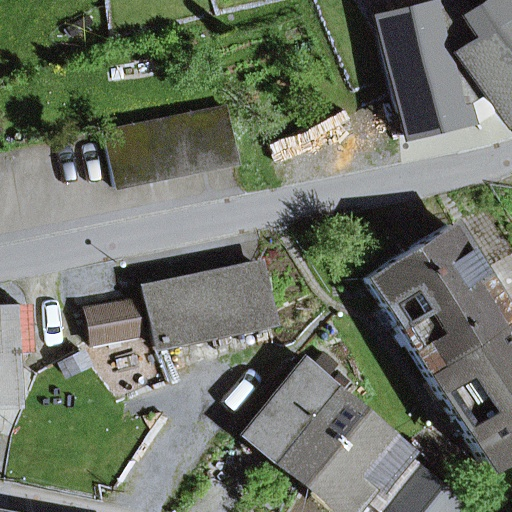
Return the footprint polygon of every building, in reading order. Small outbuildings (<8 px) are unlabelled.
[(462,52),(505,115),(511,110),(511,8),(506,0),(492,0),(465,19),(479,40),(462,52)] [(372,10),(390,138),(436,132),(418,4),(372,10)] [(101,133),(112,189),(235,164),(223,108),(101,133)] [(408,352),(420,372),(511,313),(511,272),(486,288),(469,261),(506,239),(484,205),(363,280),(376,301),(408,352)] [(486,288),(511,272),(511,249),(506,239),(469,261),(486,288)] [(140,290),(152,347),(268,324),(256,266),(140,290)] [(83,312),(89,344),(138,335),(133,303),(83,312)] [(23,353),(22,307),(0,308),(0,400),(6,400),(4,353),(23,353)] [(478,464),(511,443),(511,313),(420,372),(478,464)] [(305,365),(246,432),(300,479),(359,411),(305,365)] [(372,511),(378,506),(377,505),(412,465),(403,457),(407,453),(359,411),(300,479),(338,511),(372,511)] [(384,511),(416,511),(438,487),(412,465),(377,505),(378,506),(384,511)] [(463,511),(465,511),(438,487),(416,511),(463,511)]
